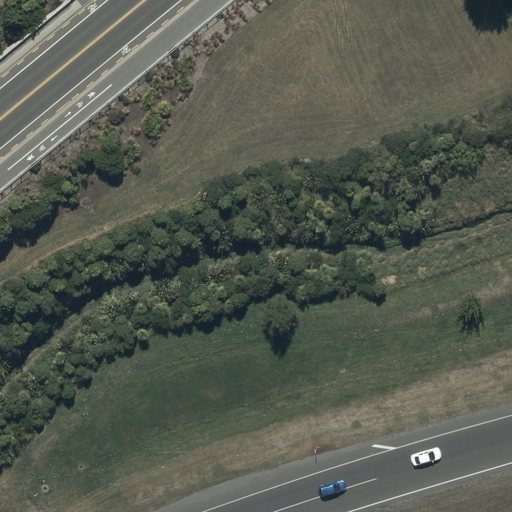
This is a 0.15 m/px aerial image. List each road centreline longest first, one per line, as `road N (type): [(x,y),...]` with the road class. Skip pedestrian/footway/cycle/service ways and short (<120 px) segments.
road 1 (motorway): [(276,511),(511,439)]
road 2 (secondary): [(0,120),(146,0)]
